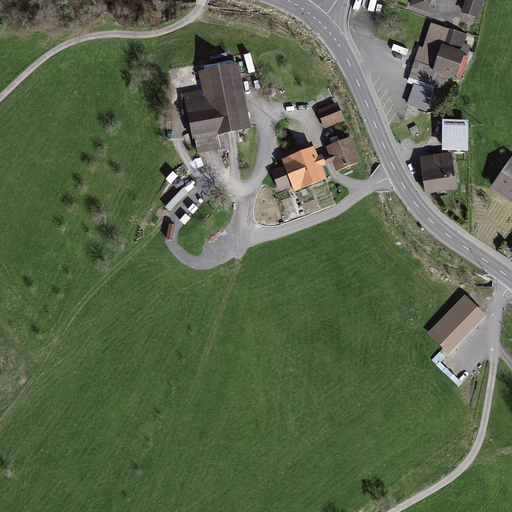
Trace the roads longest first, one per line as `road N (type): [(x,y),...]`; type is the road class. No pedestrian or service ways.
road 1 (track): [(0,423),(88,294),(185,200),(201,187),(240,194),(248,199),(242,253),(143,511)]
road 2 (tertiary): [(507,272),(437,225),(417,201),(340,42),(319,16)]
road 3 (unclassified): [(507,272),(475,452),(434,491),(392,511)]
road 4 (track): [(0,99),(68,43),(93,34),(162,32),(203,0)]
